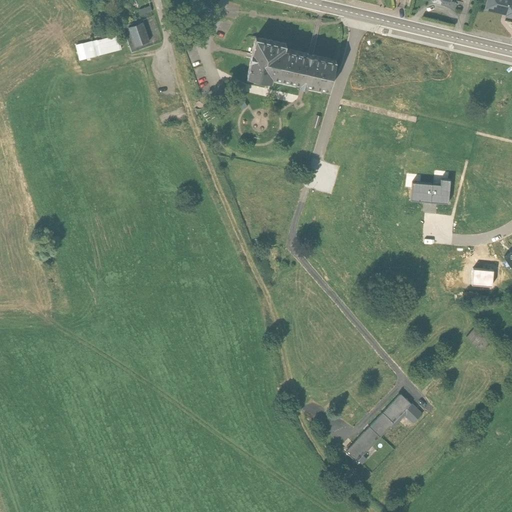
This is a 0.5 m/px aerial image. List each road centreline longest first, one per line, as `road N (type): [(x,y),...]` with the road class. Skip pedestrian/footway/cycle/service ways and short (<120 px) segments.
road 1 (track): [(283,370),(266,300),(165,42)]
road 2 (track): [(371,511),(311,440),(283,370)]
road 3 (residential): [(310,174),(361,16)]
road 4 (secondary): [(361,16),(511,52)]
